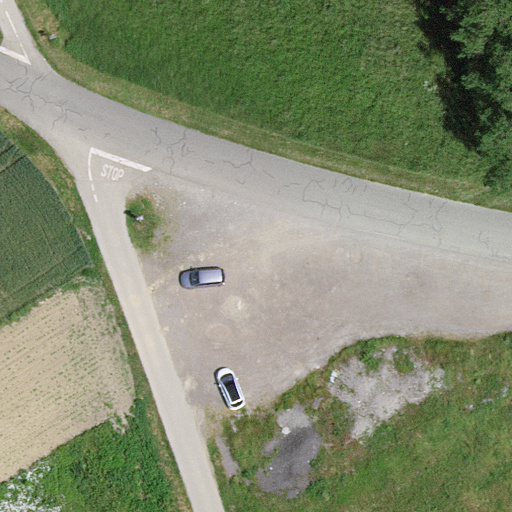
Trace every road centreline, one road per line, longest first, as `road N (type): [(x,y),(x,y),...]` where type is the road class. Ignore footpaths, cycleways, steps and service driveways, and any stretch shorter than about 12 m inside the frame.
road 1 (unclassified): [(511,237),(236,170),(101,122),(0,74)]
road 2 (track): [(211,511),(92,183),(89,161),(101,122)]
